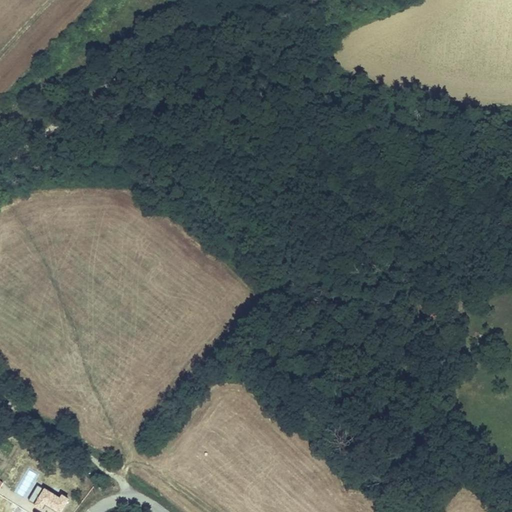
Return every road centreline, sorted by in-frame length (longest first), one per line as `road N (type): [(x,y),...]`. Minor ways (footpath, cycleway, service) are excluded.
road 1 (track): [(8,166),(119,78),(297,0)]
road 2 (track): [(131,497),(118,477),(0,396)]
